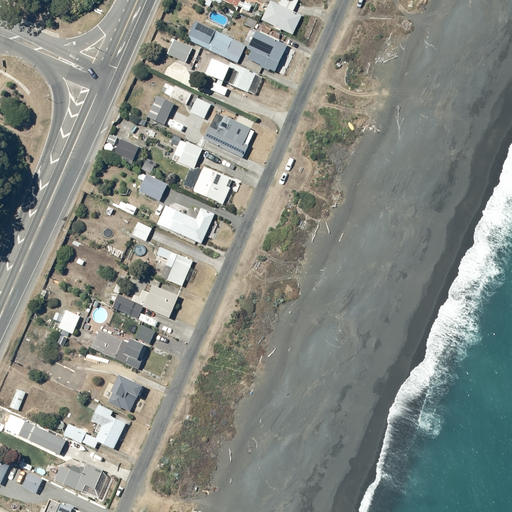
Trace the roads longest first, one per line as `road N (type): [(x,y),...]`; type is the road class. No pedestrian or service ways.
road 1 (residential): [(340,0),(118,511)]
road 2 (trunk): [(0,318),(137,0)]
road 3 (trunk): [(82,0),(0,190)]
